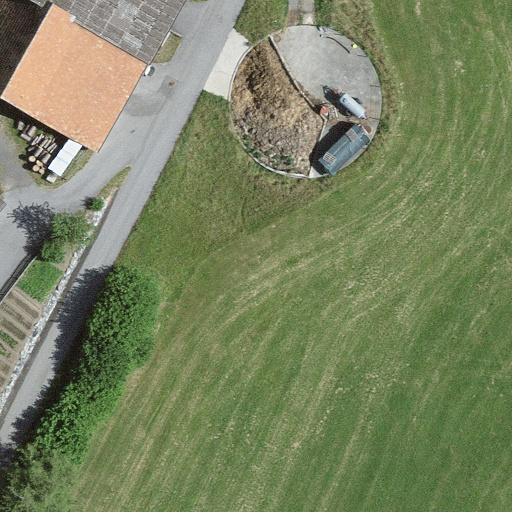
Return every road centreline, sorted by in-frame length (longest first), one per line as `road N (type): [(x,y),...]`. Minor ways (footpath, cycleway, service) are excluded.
road 1 (track): [(6,511),(240,0)]
road 2 (track): [(0,300),(89,196),(183,131)]
